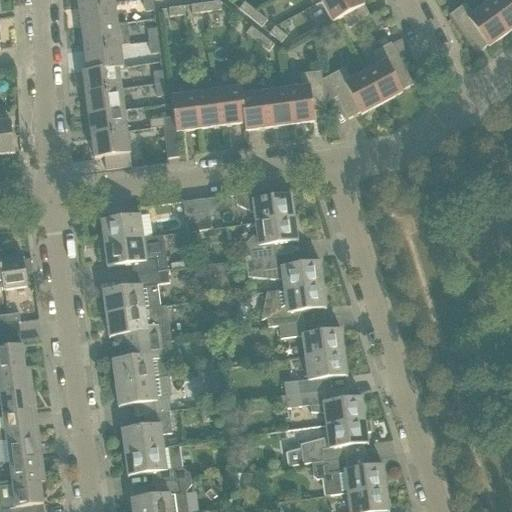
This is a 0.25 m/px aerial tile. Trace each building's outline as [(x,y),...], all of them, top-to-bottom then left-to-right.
[(77,0),(78,9),(114,4),(113,0),(77,0)] [(152,0),(145,0),(143,0),(145,13),(154,12),(152,0)] [(360,0),(327,0),(321,3),(332,24),(343,18),(349,29),(370,18),(360,0)] [(511,0),(493,0),(486,6),(507,34),(511,30),(511,0)] [(220,2),(205,4),(205,9),(206,13),(221,11),(220,7),(220,2)] [(239,10),(250,19),(255,12),(244,3),(239,10)] [(78,9),(81,30),(117,26),(114,4),(78,9)] [(205,4),(191,6),(191,11),(192,15),(206,13),(205,9),(205,4)] [(507,34),(486,6),(473,15),(464,5),(448,17),(476,54),(487,47),(488,49),(507,34)] [(183,7),(168,9),(169,13),(169,14),(169,18),(184,16),(184,12),(183,7)] [(255,12),(250,19),(261,28),(267,22),(255,12)] [(117,26),(81,30),(84,52),(120,47),(129,46),(126,24),(117,26)] [(245,35),(256,43),(261,36),(251,28),(245,35)] [(269,35),(281,44),(286,37),(275,28),(269,35)] [(147,31),(149,43),(158,42),(156,29),(147,31)] [(261,36),(256,43),(268,53),(274,46),(261,36)] [(158,42),(149,43),(151,56),(160,54),(158,42)] [(379,65),(364,73),(381,105),(402,94),(401,92),(412,85),(390,44),(373,53),(379,65)] [(82,73),(82,74),(123,68),(120,47),(84,52),(87,72),(82,73)] [(82,74),(85,95),(121,91),(118,70),(123,69),(123,68),(82,74)] [(343,69),(322,80),(325,104),(336,98),(348,120),(359,114),(360,116),(381,105),(364,73),(350,81),(343,69)] [(153,73),(155,86),(164,85),(162,72),(153,73)] [(302,88),(285,90),(290,126),(314,123),(312,113),(326,111),(325,104),(322,80),(320,72),(300,75),(302,88)] [(164,85),(155,86),(157,98),(165,97),(164,85)] [(240,88),(217,92),(221,127),(244,124),(240,96),(241,96),(240,88)] [(285,90),(262,93),(267,129),(290,126),(285,90)] [(85,95),(88,117),(123,112),(121,91),(85,95)] [(217,92),(194,95),(199,130),(221,127),(217,92)] [(241,96),(240,96),(244,124),(245,132),(267,129),(262,93),(241,96)] [(199,130),(194,95),(171,98),(174,118),(176,134),(199,130)] [(88,117),(91,138),(126,133),(123,112),(88,117)] [(176,134),(174,118),(161,120),(163,128),(167,160),(179,159),(176,134)] [(163,128),(161,120),(148,121),(150,130),(163,128)] [(10,122),(0,123),(0,156),(14,154),(10,122)] [(126,133),(91,138),(94,160),(104,158),(105,171),(131,168),(126,133)] [(254,213),(255,225),(294,220),(291,196),(290,196),(290,197),(282,198),(280,190),(235,197),(236,206),(251,214),(254,213)] [(207,200),(195,202),(199,232),(211,231),(207,200)] [(199,232),(195,202),(183,204),(187,234),(199,232)] [(101,223),(104,245),(143,240),(140,217),(101,223)] [(253,237),(245,245),(249,255),(250,261),(275,258),(273,246),(296,242),(296,244),(297,243),(294,220),(255,225),(257,236),(253,237)] [(168,272),(163,237),(143,240),(104,245),(107,268),(131,265),(133,277),(168,272)] [(22,256),(0,259),(0,262),(2,287),(3,292),(27,289),(22,256)] [(282,280),(284,292),(322,287),(319,263),(318,263),(318,264),(281,269),(281,270),(277,270),(275,258),(250,261),(245,262),(247,279),(277,281),(282,280)] [(134,289),(102,293),(106,316),(160,308),(156,287),(159,286),(159,285),(169,284),(168,272),(133,277),(134,289)] [(270,317),(266,319),(268,329),(278,328),(303,325),(302,313),(324,309),(324,310),(326,310),(322,287),(284,292),(267,294),(270,317)] [(160,308),(106,316),(109,339),(111,338),(112,345),(115,344),(116,350),(172,342),(167,307),(160,308)] [(8,325),(0,326),(0,337),(20,335),(18,324),(20,324),(19,315),(7,316),(8,325)] [(7,316),(0,317),(0,326),(8,325),(7,316)] [(302,338),(305,359),(344,354),(340,331),(339,331),(339,332),(305,336),(303,325),(278,328),(280,341),(302,338)] [(0,349),(21,347),(20,335),(0,337),(0,349)] [(174,359),(172,342),(116,350),(117,355),(113,356),(114,362),(112,363),(115,385),(168,378),(169,378),(167,364),(174,359)] [(0,349),(0,373),(29,369),(24,369),(21,347),(0,349)] [(285,384),(286,397),(324,392),(323,380),(345,377),(345,378),(347,378),(344,354),(305,359),(308,381),(285,384)] [(206,359),(202,363),(203,371),(215,370),(214,358),(206,359)] [(0,395),(32,392),(29,369),(0,373),(0,395)] [(168,378),(115,385),(118,408),(135,406),(136,418),(143,417),(168,413),(167,400),(171,395),(168,378)] [(230,382),(220,384),(222,397),(232,395),(230,382)] [(0,395),(3,419),(35,414),(32,392),(0,395)] [(299,396),(286,397),(288,410),(301,408),(310,407),(311,414),(324,414),(326,427),(365,422),(361,398),(360,399),(360,400),(326,404),(324,392),(299,396)] [(121,432),(124,455),(163,449),(161,436),(171,435),(168,413),(143,417),(145,429),(121,432)] [(0,441),(6,441),(39,437),(35,414),(3,419),(5,430),(0,430),(0,441)] [(301,447),(301,455),(303,466),(310,465),(346,460),(345,453),(353,452),(352,447),(366,445),(367,446),(368,446),(365,422),(326,427),(328,439),(309,444),(301,447)] [(237,424),(226,427),(230,439),(240,437),(237,424)] [(224,428),(214,429),(215,439),(225,438),(224,428)] [(6,441),(9,464),(42,460),(39,437),(6,441)] [(231,440),(231,453),(245,453),(246,440),(231,440)] [(6,441),(0,441),(0,465),(9,464),(6,441)] [(163,449),(124,455),(127,477),(151,474),(153,486),(178,483),(190,481),(189,476),(181,469),(178,447),(163,449)] [(42,460),(9,464),(12,482),(12,486),(45,482),(42,460)] [(320,463),(310,465),(312,478),(316,481),(321,481),(329,480),(331,497),(347,495),(386,490),(382,466),(381,466),(381,467),(370,469),(347,472),(346,460),(320,463)] [(237,474),(235,487),(251,489),(253,476),(237,474)] [(148,499),(131,501),(132,511),(186,511),(184,494),(191,486),(190,481),(178,483),(153,486),(154,491),(151,491),(150,491),(150,492),(149,492),(148,493),(148,494),(147,494),(147,495),(148,499)] [(0,488),(0,511),(9,511),(42,506),(43,506),(40,483),(45,483),(45,482),(12,486),(0,488)] [(388,511),(386,490),(347,495),(348,511),(388,511)]
